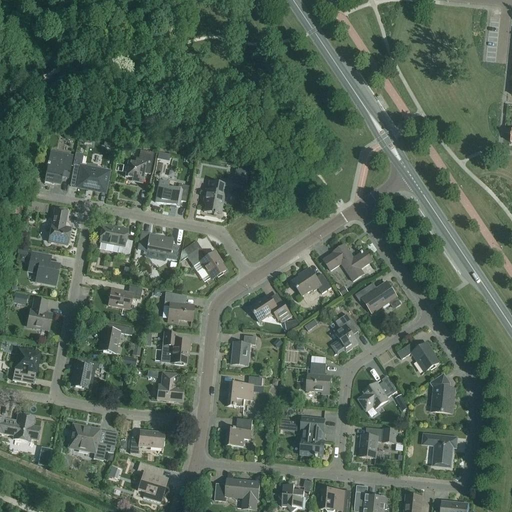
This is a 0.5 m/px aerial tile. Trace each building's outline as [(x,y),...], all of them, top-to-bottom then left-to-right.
[(132,180),(131,182),(139,183),(141,174),(150,176),(154,155),(140,152),(138,160),(136,159),(135,164),(127,163),(124,178),(132,180)] [(69,174),(72,158),(50,153),(48,165),(46,164),(46,166),(47,167),(44,182),(60,185),(62,172),(69,174)] [(74,168),(71,184),(77,185),(76,188),(87,190),(88,188),(92,188),(93,190),(97,190),(98,189),(105,191),(108,173),(96,171),(95,169),(91,168),(89,169),(80,168),(80,169),(74,168)] [(180,202),(185,203),(188,187),(178,185),(177,191),(168,189),(169,184),(159,182),(155,203),(179,208),(180,208),(179,207),(180,202)] [(222,205),(226,186),(209,183),(208,191),(206,191),(204,200),(206,201),(203,213),(213,215),(213,216),(215,216),(215,215),(220,216),(220,215),(219,215),(221,205),(222,205)] [(48,243),(67,246),(70,230),(64,229),(67,213),(55,211),(52,226),(51,226),(48,243)] [(129,257),(132,243),(125,241),(127,231),(117,229),(117,230),(103,227),(99,243),(119,247),(117,254),(129,257)] [(172,247),(173,240),(149,235),(140,233),(138,247),(146,249),(147,250),(146,253),(165,256),(165,260),(163,259),(163,260),(176,262),(179,247),(178,248),(172,247)] [(333,253),(334,254),(323,261),(330,272),(341,265),(353,283),(361,277),(358,272),(372,263),(365,252),(362,253),(360,254),(361,254),(352,260),(350,256),(351,255),(344,246),(333,253)] [(28,249),(18,247),(17,255),(27,257),(28,249)] [(193,268),(200,264),(211,281),(225,272),(218,260),(219,260),(215,253),(205,260),(198,249),(186,257),(193,268)] [(35,283),(55,287),(59,267),(44,264),(46,257),(31,254),(28,272),(37,274),(35,283)] [(322,295),(331,289),(322,275),(316,279),(309,269),(300,275),(301,276),(292,283),(302,298),(313,291),(314,292),(318,289),(322,295)] [(396,298),(387,284),(371,295),(367,289),(355,296),(359,303),(363,300),(372,314),(389,302),(391,306),(398,301),(396,298)] [(111,291),(108,307),(129,311),(131,300),(139,301),(142,290),(129,287),(128,294),(111,291)] [(344,287),(338,291),(342,297),(348,293),(344,287)] [(180,296),(165,293),(163,308),(169,308),(168,324),(177,324),(177,321),(191,323),(193,307),(179,306),(180,296)] [(15,294),(13,304),(25,307),(27,296),(15,294)] [(291,318),(279,299),(273,303),(268,296),(262,301),(262,302),(250,310),(259,323),(268,317),(269,317),(274,314),(279,323),(282,324),(291,318)] [(34,300),(32,312),(30,312),(27,327),(48,332),(46,337),(47,337),(51,316),(44,314),(46,303),(34,300)] [(345,350),(347,352),(358,344),(349,332),(355,328),(346,316),(335,323),(340,330),(335,334),(333,331),(340,342),(335,345),(334,350),(337,355),(345,350)] [(298,321),(285,323),(286,331),(300,329),(298,321)] [(120,355),(114,354),(118,334),(132,337),(133,330),(102,324),(101,330),(103,331),(101,340),(102,340),(102,344),(101,344),(100,345),(99,346),(98,349),(99,351),(99,352),(120,356),(120,355)] [(177,336),(164,334),(163,347),(172,347),(170,364),(186,366),(187,351),(188,351),(189,344),(176,342),(177,336)] [(255,346),(256,338),(244,337),(243,345),(234,344),(231,366),(248,367),(250,346),(255,346)] [(278,339),(273,344),(278,349),(283,344),(278,339)] [(415,352),(411,345),(397,354),(401,361),(412,354),(425,374),(439,364),(431,353),(432,352),(427,344),(415,352)] [(133,346),(131,356),(139,358),(141,347),(133,346)] [(12,382),(26,384),(27,377),(35,379),(36,373),(40,354),(18,350),(14,369),(12,382)] [(122,358),(121,365),(135,367),(136,360),(122,358)] [(98,370),(99,364),(77,360),(76,366),(75,366),(74,375),(75,375),(74,379),(73,379),(73,380),(71,381),(71,384),(71,386),(71,387),(92,391),(96,370),(98,370)] [(326,366),(311,364),(310,376),(308,376),(307,392),(322,393),(322,395),(328,396),(328,400),(330,378),(324,377),(325,366),(326,366)] [(161,387),(158,387),(156,401),(181,403),(183,389),(175,388),(175,384),(176,384),(177,376),(162,375),(161,387)] [(433,413),(452,415),(455,391),(449,390),(450,385),(444,376),(431,385),(434,389),(432,403),(434,404),(433,413)] [(262,388),(263,379),(249,378),(248,386),(227,384),(227,385),(230,385),(227,407),(225,407),(234,408),(234,409),(236,409),(236,408),(244,409),(245,402),(252,402),(254,387),(262,388)] [(383,392),(379,386),(378,384),(364,393),(366,396),(359,401),(365,410),(372,405),(375,410),(388,401),(387,399),(397,393),(392,385),(383,392)] [(401,396),(395,399),(402,412),(408,409),(401,396)] [(35,418),(17,415),(16,424),(5,422),(6,420),(0,419),(0,434),(13,437),(13,440),(29,443),(29,445),(36,447),(40,429),(33,427),(35,418)] [(317,458),(322,458),(324,443),(321,443),(322,434),(323,434),(324,421),(302,419),(301,432),(303,432),(300,456),(305,457),(306,458),(310,458),(311,457),(315,458),(315,459),(317,459),(317,458)] [(250,441),(252,421),(239,420),(238,431),(236,431),(236,430),(234,430),(234,431),(225,430),(227,431),(226,439),(227,439),(226,447),(243,449),(244,441),(250,441)] [(68,449),(94,454),(93,460),(103,462),(106,447),(96,445),(99,431),(82,428),(81,427),(76,426),(75,426),(73,426),(68,449)] [(395,446),(397,432),(371,430),(370,438),(361,437),(359,458),(375,460),(377,444),(395,446)] [(162,450),(163,434),(140,432),(139,440),(131,439),(130,455),(138,456),(138,448),(162,450)] [(452,451),(455,451),(457,439),(424,436),(423,446),(435,447),(433,467),(450,469),(452,451)] [(51,451),(41,449),(38,466),(48,468),(51,451)] [(160,505),(168,481),(157,478),(160,470),(139,464),(137,472),(143,474),(137,491),(151,496),(149,502),(160,505)] [(216,486),(215,502),(226,503),(226,498),(245,500),(244,510),(255,511),(256,501),(257,501),(259,484),(227,481),(227,487),(216,486)] [(305,510),(305,503),(309,500),(301,491),(296,495),(294,493),(294,488),(284,487),(283,492),(278,497),(282,502),(281,508),(287,508),(290,511),(293,511),(297,509),(305,510)] [(348,511),(350,503),(343,502),(344,493),(322,491),(320,510),(325,511),(335,511),(336,511),(348,511)] [(356,494),(354,510),(364,511),(363,511),(383,511),(384,511),(387,511),(384,497),(376,497),(375,496),(375,498),(365,497),(366,495),(356,494)] [(420,511),(421,500),(406,499),(404,511),(420,511)] [(466,511),(467,505),(442,502),(441,511),(466,511)]
